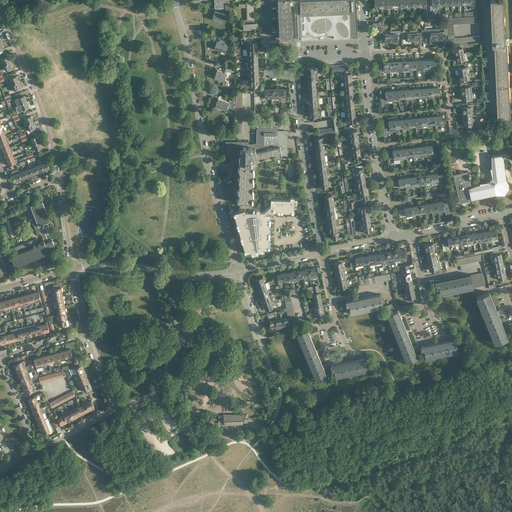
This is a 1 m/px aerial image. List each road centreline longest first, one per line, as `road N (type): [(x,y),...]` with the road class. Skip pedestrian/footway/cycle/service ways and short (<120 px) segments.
road 1 (residential): [(236,271),(173,0)]
road 2 (residential): [(267,0),(269,75),(295,80),(322,252)]
road 3 (residential): [(59,176),(0,15)]
road 4 (residential): [(72,269),(131,265),(203,278),(236,271)]
road 5 (residential): [(40,449),(114,408),(85,332)]
